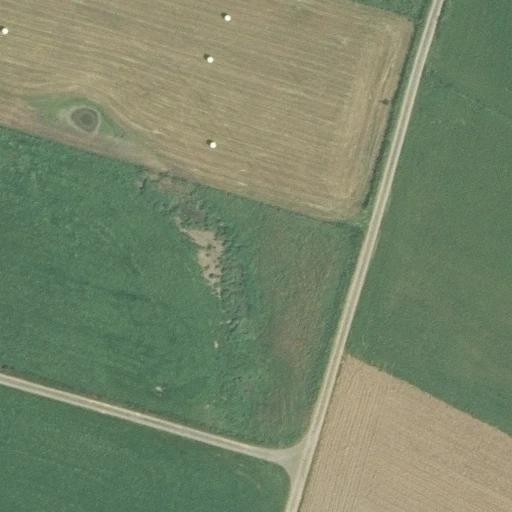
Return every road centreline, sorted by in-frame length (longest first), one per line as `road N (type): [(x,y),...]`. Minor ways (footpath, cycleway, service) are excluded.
road 1 (track): [(317,479),(457,0)]
road 2 (track): [(0,387),(317,479)]
